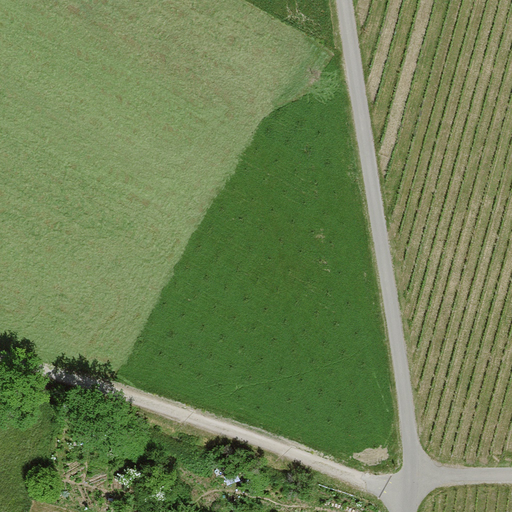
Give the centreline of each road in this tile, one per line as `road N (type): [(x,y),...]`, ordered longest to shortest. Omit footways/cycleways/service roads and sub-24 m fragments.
road 1 (track): [(511,473),(389,485),(0,352)]
road 2 (track): [(406,511),(408,424),(345,0)]
